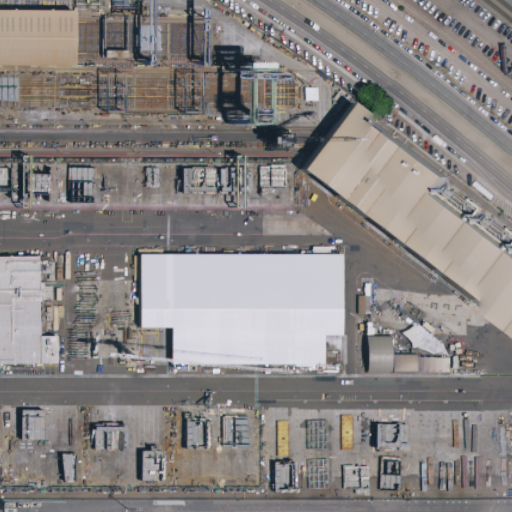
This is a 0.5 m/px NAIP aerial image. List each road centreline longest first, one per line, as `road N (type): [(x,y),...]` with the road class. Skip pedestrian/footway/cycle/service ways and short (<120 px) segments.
road 1 (primary): [(263,0),(511,188)]
road 2 (primary): [(511,154),(312,0)]
